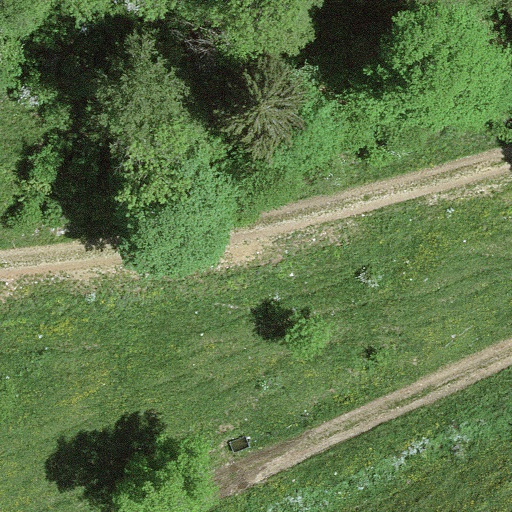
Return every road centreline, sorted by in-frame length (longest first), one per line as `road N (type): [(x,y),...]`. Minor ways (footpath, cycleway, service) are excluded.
road 1 (track): [(0,267),(264,228),(511,163)]
road 2 (track): [(152,511),(511,355)]
